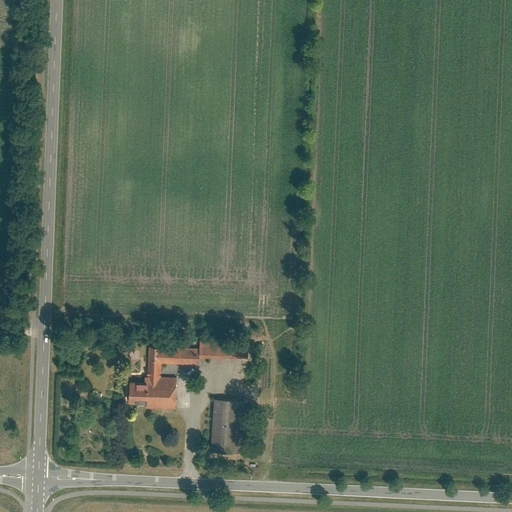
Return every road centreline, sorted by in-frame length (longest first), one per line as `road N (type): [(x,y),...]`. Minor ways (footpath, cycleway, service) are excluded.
road 1 (tertiary): [(38,477),(56,0)]
road 2 (tertiary): [(511,498),(38,477)]
